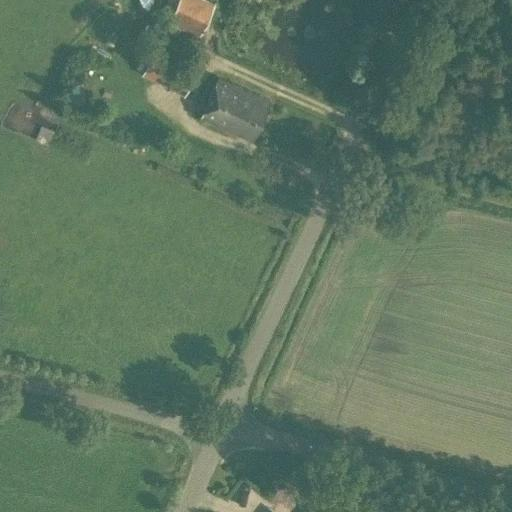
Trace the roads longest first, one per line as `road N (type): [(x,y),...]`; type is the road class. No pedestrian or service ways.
road 1 (unclassified): [(215,432),(347,170),(418,0)]
road 2 (unclassified): [(511,506),(215,432)]
road 3 (unclassified): [(215,432),(0,375)]
road 4 (unknown): [(365,126),(216,64)]
